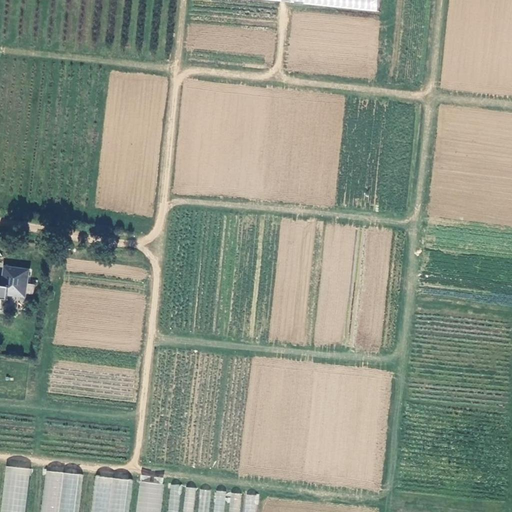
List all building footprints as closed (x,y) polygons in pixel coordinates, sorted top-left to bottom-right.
[(260,0),(378,11),(379,0),(260,0)] [(0,310),(0,311),(2,299),(8,300),(8,294),(25,296),(28,269),(4,266),(2,286),(0,286),(0,310)] [(28,511),(34,467),(8,464),(1,511),(28,511)] [(44,470),(39,511),(75,511),(80,474),(44,470)] [(94,475),(90,511),(125,511),(129,479),(94,475)] [(139,475),(134,511),(159,511),(163,478),(139,475)] [(254,511),(256,495),(244,493),(242,511),(224,511),(227,492),(213,491),(199,490),(196,511),(193,511),(196,488),(182,487),(183,485),(170,484),(166,511),(254,511)]
